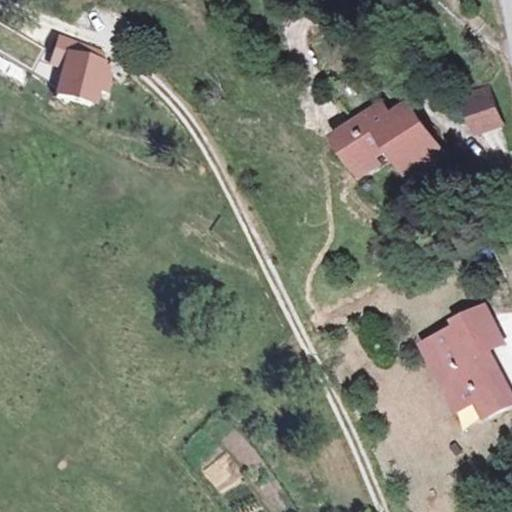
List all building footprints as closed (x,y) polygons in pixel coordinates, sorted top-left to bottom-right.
[(43,53),(0,27),(0,56),(32,74),(43,53)] [(113,65),(68,54),(55,104),(101,115),(113,65)] [(508,127),(494,83),(463,93),(476,136),(508,127)] [(383,103),(332,145),(366,187),(392,166),(413,192),(452,160),(410,108),(397,119),(383,103)] [(460,333),(428,348),(469,431),(511,409),(511,398),(491,356),(511,346),(491,304),(455,322),(460,333)]
